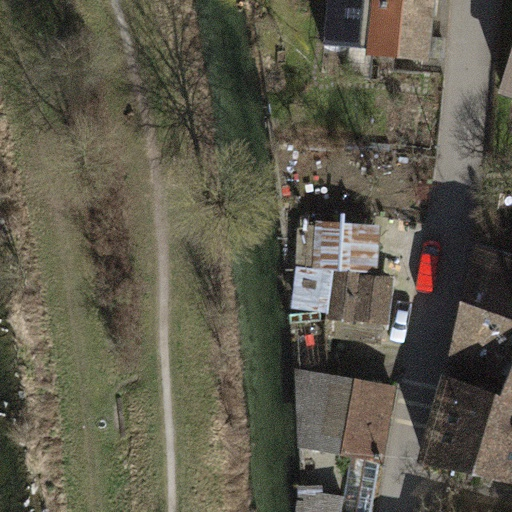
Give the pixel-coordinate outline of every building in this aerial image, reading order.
[(374,55),(425,60),(430,0),(330,0),(326,45),(354,47),(350,78),(372,80),(374,55)] [(511,46),(498,90),(511,94),(511,46)] [(511,364),(511,264),(482,253),(458,359),(508,376),(511,364)] [(396,281),(354,281),(352,341),(394,342),(396,281)] [(511,364),(508,376),(499,399),(450,383),(427,464),(511,481),(511,364)] [(309,445),(382,456),(392,393),(310,379),(309,445)]
